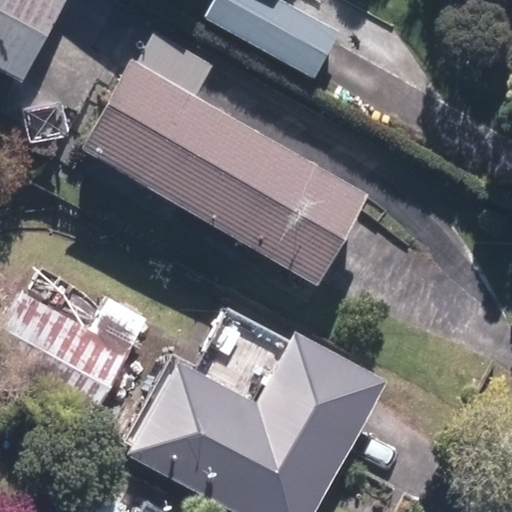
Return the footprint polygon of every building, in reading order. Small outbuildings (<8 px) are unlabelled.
[(0,0),(0,73),(13,81),(56,0),(0,0)] [(266,0),(206,0),(196,18),(302,78),(327,34),(266,0)] [(414,87),(358,54),(337,91),(393,123),(414,87)] [(116,64),(65,150),(296,284),(347,197),(116,64)] [(118,351),(12,294),(0,316),(0,375),(80,419),(118,351)] [(174,363),(129,453),(244,511),(312,511),(381,377),(290,331),(253,403),(174,363)]
